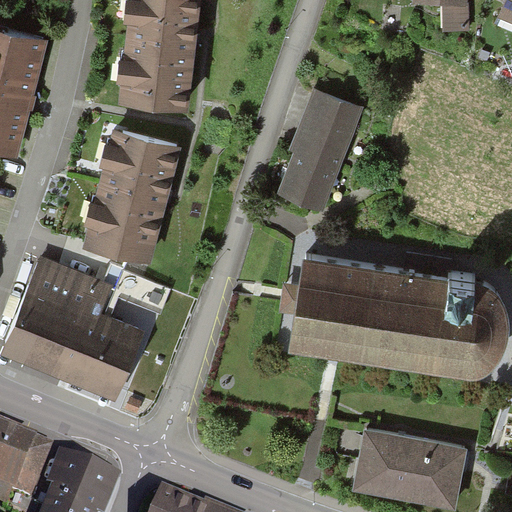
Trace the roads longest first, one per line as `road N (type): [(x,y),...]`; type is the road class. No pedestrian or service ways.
road 1 (residential): [(149,452),(222,283),(313,0)]
road 2 (residential): [(79,0),(54,125),(0,289)]
road 3 (unclassified): [(0,390),(149,452)]
road 4 (unclassified): [(149,452),(296,511)]
